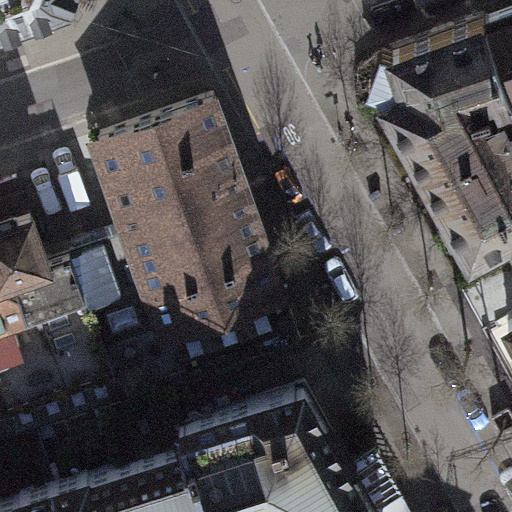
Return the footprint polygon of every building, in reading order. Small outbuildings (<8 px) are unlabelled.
[(0,0),(0,19),(53,0),(0,0)] [(511,0),(506,0),(483,8),(510,85),(511,89),(511,0)] [(379,47),(373,71),(470,244),(511,222),(511,223),(511,109),(509,111),(498,91),(510,85),(483,8),(379,47)] [(277,291),(206,89),(91,130),(125,224),(162,330),(277,291)] [(23,208),(0,215),(0,409),(7,429),(28,422),(163,376),(292,336),(277,291),(162,330),(125,224),(38,253),(23,208)] [(48,477),(59,511),(206,511),(177,417),(163,376),(28,422),(48,477)] [(371,506),(298,376),(177,417),(206,511),(377,511),(379,510),(371,506)] [(0,492),(0,511),(59,511),(48,477),(0,492)]
